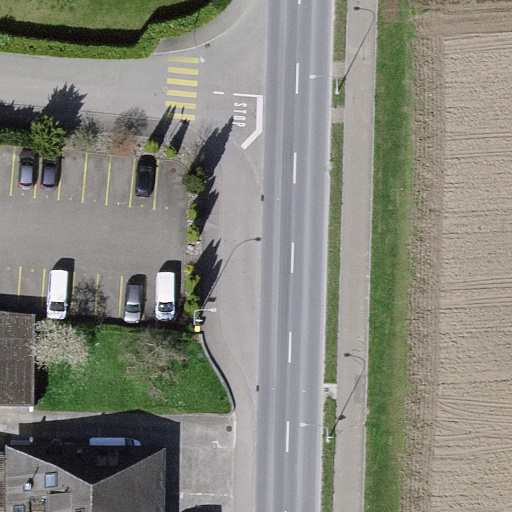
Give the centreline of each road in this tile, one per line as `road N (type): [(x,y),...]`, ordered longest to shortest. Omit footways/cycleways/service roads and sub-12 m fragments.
road 1 (primary): [(283,511),(296,101)]
road 2 (residential): [(296,101),(0,70)]
